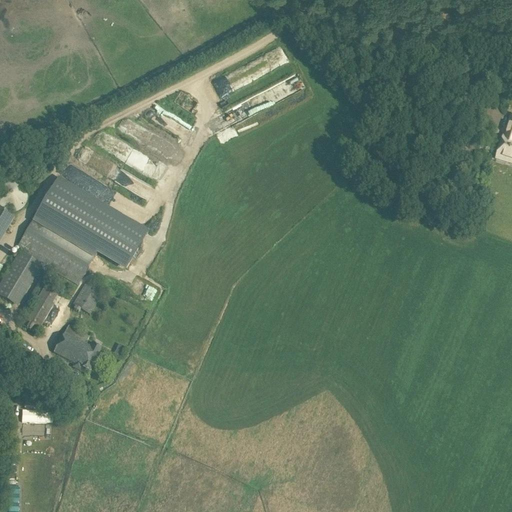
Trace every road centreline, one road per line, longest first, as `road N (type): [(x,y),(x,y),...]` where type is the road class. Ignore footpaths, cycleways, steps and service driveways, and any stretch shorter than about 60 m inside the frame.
road 1 (track): [(82,135),(333,0)]
road 2 (track): [(0,256),(82,135)]
road 3 (track): [(0,422),(20,399),(38,351),(0,319)]
